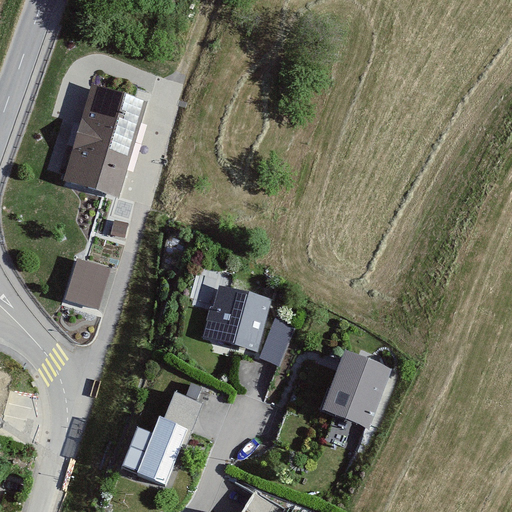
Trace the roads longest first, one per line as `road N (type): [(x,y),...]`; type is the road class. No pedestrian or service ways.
road 1 (residential): [(172,91),(91,373),(59,412)]
road 2 (tertiary): [(0,135),(49,0)]
